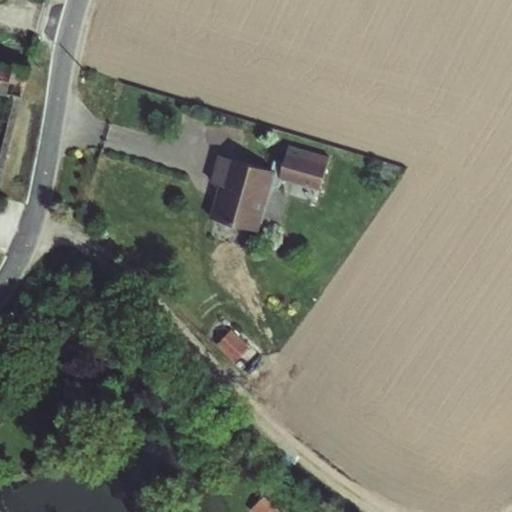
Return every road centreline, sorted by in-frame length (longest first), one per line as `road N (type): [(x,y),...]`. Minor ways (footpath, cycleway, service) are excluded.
road 1 (track): [(33,206),(352,480),(447,511)]
road 2 (tertiary): [(0,294),(26,235),(79,0)]
